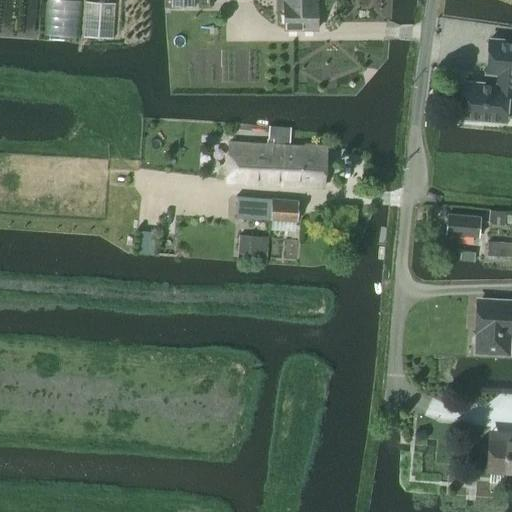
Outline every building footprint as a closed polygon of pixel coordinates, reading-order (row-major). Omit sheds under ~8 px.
[(317,29),(316,0),(276,0),(276,9),(284,9),(285,30),(317,29)] [(86,2),(83,37),(113,39),(115,4),(86,2)] [(464,82),(461,116),(466,117),(465,120),(478,121),(478,118),(506,121),(507,115),(511,114),(511,41),(489,39),(486,72),(495,73),(494,85),(464,82)] [(282,185),(286,128),(269,127),(268,145),(229,143),(226,182),(282,185)] [(305,147),(290,146),(291,129),(286,128),(282,185),(323,187),(327,146),(305,145),(305,147)] [(270,219),(271,199),(236,196),(235,216),(270,219)] [(297,221),(298,201),(271,199),(270,219),(297,221)] [(354,227),(356,205),(329,203),(328,225),(354,227)] [(504,225),(505,212),(489,210),(488,224),(504,225)] [(482,233),(483,223),(479,223),(480,216),(448,213),(446,234),(478,237),(478,233),(482,233)] [(267,255),(268,237),(239,236),(238,254),(267,255)] [(511,244),(487,242),(486,255),(511,257),(511,244)] [(511,331),(511,303),(478,302),(476,330),(479,330),(478,350),(506,352),(507,332),(511,331)] [(511,439),(490,439),(488,470),(511,472),(511,439)]
